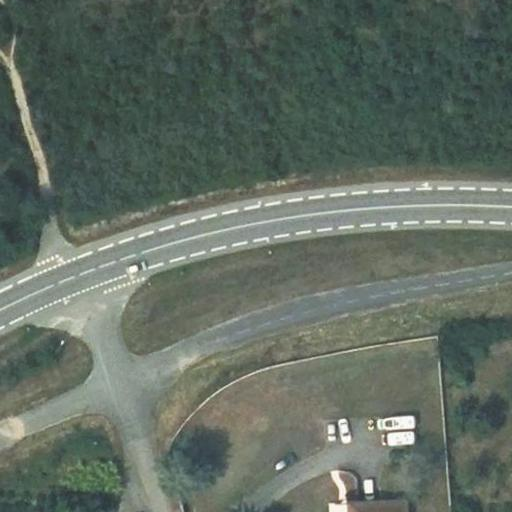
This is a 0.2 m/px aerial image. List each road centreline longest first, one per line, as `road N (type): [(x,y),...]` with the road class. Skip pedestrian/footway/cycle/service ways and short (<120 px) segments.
road 1 (tertiary): [(511,207),(270,222),(76,283)]
road 2 (residential): [(112,393),(261,321),(511,273)]
road 3 (track): [(0,2),(54,260),(76,283)]
road 4 (residential): [(112,393),(150,511)]
road 5 (residential): [(0,438),(112,393)]
